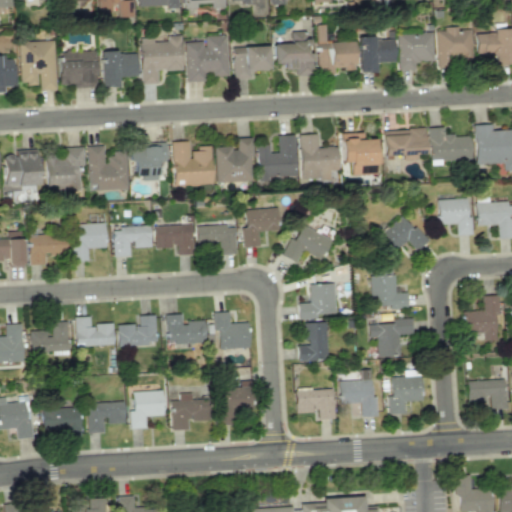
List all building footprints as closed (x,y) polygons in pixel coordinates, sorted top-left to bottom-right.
[(94,0),(94,11),(112,10),(113,17),(130,16),(129,1),(124,1),(123,0),(94,0)] [(179,0),(180,9),(194,8),(194,3),(208,2),(209,8),(222,7),(221,0),(179,0)] [(433,28),(434,67),(451,66),(451,60),(469,59),(468,27),(433,28)] [(508,29),(472,31),(473,54),(492,53),(493,64),(509,63),(508,29)] [(270,43),(271,63),(281,63),(281,69),(293,69),(293,75),(310,75),(309,38),(302,38),(302,31),(288,31),(288,43),(270,43)] [(350,41),(322,42),(322,32),(313,33),(315,71),(352,69),(350,41)] [(430,32),(394,33),(395,70),(411,69),(411,61),(430,61),(430,32)] [(183,81),(203,81),(203,76),(225,76),(223,34),(201,35),(201,41),(182,41),(183,81)] [(179,69),(178,35),(164,35),(164,41),(150,41),(150,37),(136,38),(137,83),(154,83),(154,70),(179,69)] [(390,36),(355,38),(356,72),(373,71),(373,62),(391,61),(390,36)] [(52,89),(51,40),(16,41),(17,85),(36,85),(36,90),(52,89)] [(229,46),(230,78),(247,77),(247,70),(267,69),(266,46),(229,46)] [(56,84),(72,84),(72,87),(93,87),(93,51),(56,51),(56,84)] [(133,51),(97,52),(98,87),(116,86),(115,76),(134,76),(133,51)] [(0,92),(2,92),(1,86),(11,86),(10,58),(0,58),(0,92)] [(471,124),(472,163),(501,163),(501,170),(511,169),(511,128),(489,130),(489,124),(471,124)] [(467,135),(441,136),(441,127),(426,127),(427,165),(438,164),(438,161),(468,160),(467,135)] [(379,129),(380,156),(401,155),(401,160),(415,159),(415,154),(422,153),(422,128),(379,129)] [(338,133),(339,162),(347,161),(348,174),(373,174),(372,138),(360,138),(360,132),(338,133)] [(296,133),(297,179),(326,178),(326,170),(335,170),(334,146),(314,147),(314,133),(296,133)] [(293,175),(291,134),(275,135),(275,152),(266,152),(266,145),(253,145),(255,181),(264,180),(264,176),(293,175)] [(211,147),(212,182),(249,181),(247,137),(235,137),(235,146),(211,147)] [(170,185),(209,184),(207,147),(186,147),(186,140),(168,141),(170,185)] [(163,161),(163,144),(127,145),(127,162),(131,162),(132,178),(156,178),(155,161),(163,161)] [(85,189),(124,188),(123,152),(102,153),(102,145),(84,146),(85,189)] [(81,165),(80,147),(57,147),(57,152),(42,152),(42,190),(77,190),(77,165),(81,165)] [(0,155),(1,191),(20,190),(20,185),(35,184),(34,149),(14,149),(14,154),(0,155)] [(473,225),(494,224),(494,238),(510,237),(509,213),(510,213),(509,201),(486,202),(486,196),(472,196),(473,225)] [(434,199),(435,223),(453,223),(454,235),(470,234),(469,216),(464,216),(464,198),(434,199)] [(241,246),(256,245),(256,231),(275,230),(275,207),(239,208),(241,246)] [(423,241),(399,214),(373,237),(388,254),(404,239),(414,250),(423,241)] [(102,248),(102,222),(69,223),(70,261),(85,260),(85,248),(102,248)] [(151,225),(151,247),(174,247),(174,254),(190,254),(190,224),(151,225)] [(194,243),(216,242),(216,253),(233,253),(232,224),(193,226),(194,243)] [(328,237),(298,225),(291,242),(281,239),(275,254),(295,262),(299,251),(319,259),(328,237)] [(148,247),(147,226),(109,227),(110,256),(128,255),(128,247),(148,247)] [(20,238),(0,238),(0,260),(5,260),(5,266),(21,265),(20,238)] [(367,275),(368,309),(405,307),(404,291),(392,292),(391,269),(379,269),(379,275),(367,275)] [(295,303),(296,319),(313,318),(313,314),(332,313),(331,283),(306,284),(307,302),(295,303)] [(495,295),(479,295),(479,310),(460,311),(461,332),(472,331),(472,340),(493,339),(492,314),(496,314),(495,295)] [(245,322),(226,323),(226,311),(210,312),(210,329),(215,329),(215,348),(246,347),(245,322)] [(201,321),(179,321),(179,313),(162,314),(163,343),(201,341),(201,321)] [(114,324),(115,345),(153,344),(152,314),(136,315),(136,324),(114,324)] [(72,316),(72,346),(110,345),(110,323),(87,324),(87,316),(72,316)] [(409,333),(408,318),(389,318),(390,323),(365,324),(365,337),(374,337),(375,356),(396,356),(396,334),(409,333)] [(65,353),(64,321),(47,321),(47,330),(26,331),(27,355),(65,353)] [(323,322),(303,322),(304,344),(295,345),(296,360),(325,359),(323,322)] [(0,361),(19,361),(18,323),(2,323),(2,337),(0,337),(0,361)] [(386,376),(387,414),(401,413),(401,401),(419,400),(418,375),(386,376)] [(336,380),(337,403),(358,402),(358,416),(374,416),(374,396),(369,396),(368,379),(336,380)] [(463,380),(464,400),(485,400),(485,409),(503,408),(502,379),(463,380)] [(249,410),(249,382),(216,382),(216,416),(229,416),(229,410),(249,410)] [(331,418),(330,389),(292,390),(293,412),(315,411),(315,419),(331,418)] [(160,390),(129,391),(130,409),(126,410),(127,428),(143,428),(143,416),(160,415),(160,390)] [(206,419),(206,398),(188,399),(188,392),(176,393),(176,400),(167,400),(168,429),(185,429),(184,420),(206,419)] [(14,439),(29,437),(25,400),(3,403),(3,396),(0,396),(0,428),(13,427),(14,439)] [(83,402),(84,433),(102,432),(102,423),(122,423),(121,400),(83,402)] [(78,437),(77,407),(38,408),(39,430),(61,429),(61,437),(78,437)] [(489,511),(488,488),(467,489),(466,474),(450,475),(451,494),(455,494),(456,511),(473,511),(472,511),(489,511)] [(495,511),(511,511),(511,486),(494,487),(495,511)] [(153,511),(153,507),(131,508),(130,495),(113,496),(114,511),(153,511)] [(297,503),(297,511),(374,511),(374,506),(361,507),(360,495),(319,498),(319,502),(297,503)] [(102,511),(102,497),(86,498),(86,507),(64,507),(64,511),(102,511)]
